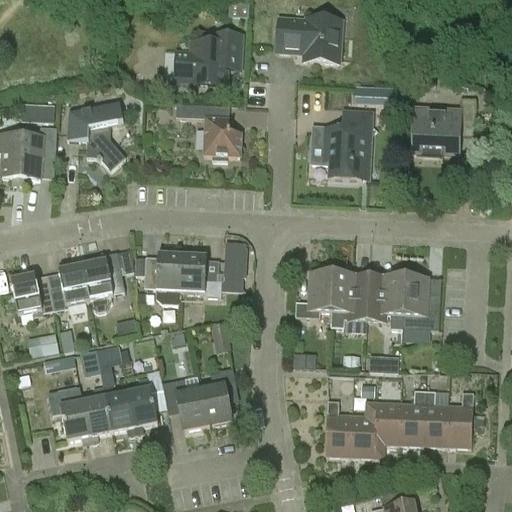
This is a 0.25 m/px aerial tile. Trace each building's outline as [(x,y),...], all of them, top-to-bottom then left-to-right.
[(229,8),(228,22),(238,23),(239,9),(229,8)] [(306,23),(305,26),(278,24),(276,58),(303,60),(303,67),(339,69),(342,26),(306,23)] [(191,47),(190,56),(175,55),(173,88),(226,90),(227,75),(240,76),(242,42),(213,40),(213,48),(191,47)] [(379,109),(380,91),(354,90),(353,107),(379,109)] [(441,164),(441,159),(458,160),(459,142),(473,143),(475,104),(460,104),(460,116),(414,114),(412,158),(421,158),(421,163),(441,164)] [(119,109),(68,118),(67,147),(87,148),(86,164),(98,164),(110,177),(125,164),(110,147),(110,132),(123,129),(119,109)] [(176,123),(204,124),(205,112),(176,110),(176,123)] [(343,118),(342,135),(324,134),(323,146),(330,146),(329,171),(328,184),(368,186),(372,119),(343,118)] [(203,162),(212,162),(212,167),(227,167),(227,163),(240,163),(241,140),(228,139),(228,125),(204,124),(203,162)] [(1,183),(12,183),(11,192),(27,193),(28,184),(41,185),(42,158),(55,159),(56,135),(40,134),(39,143),(0,140),(0,158),(2,159),(1,183)] [(156,297),(157,297),(156,306),(162,311),(177,312),(178,298),(179,298),(182,262),(169,261),(169,257),(158,256),(158,260),(158,264),(135,263),(134,282),(144,282),(143,295),(156,295),(156,297)] [(124,297),(121,281),(132,279),(130,257),(94,264),(95,268),(82,271),(89,306),(91,315),(98,319),(105,317),(112,308),(110,301),(112,301),(112,299),(124,297)] [(218,267),(206,267),(207,258),(195,257),(195,262),(182,262),(179,298),(204,300),(221,300),(221,288),(217,288),(218,267)] [(65,311),(89,306),(82,271),(81,266),(57,271),(58,276),(59,279),(48,282),(55,317),(66,315),(65,311)] [(42,319),(54,317),(55,317),(48,282),(35,284),(33,276),(9,281),(10,286),(18,321),(32,318),(33,323),(43,321),(42,319)] [(319,317),(330,318),(332,281),(310,280),(309,309),(296,308),(295,323),(319,325),(319,317)] [(351,282),(332,281),(330,318),(330,333),(343,334),(344,326),(346,326),(346,330),(365,331),(368,283),(351,282)] [(382,283),(368,283),(365,331),(386,332),(386,328),(390,328),(390,335),(401,335),(404,285),(382,283)] [(428,286),(404,285),(401,335),(438,337),(440,286),(428,286)] [(231,358),(225,328),(211,331),(216,360),(231,358)] [(36,341),(37,360),(55,358),(54,339),(36,341)] [(83,380),(99,377),(99,369),(96,357),(79,361),(83,380)] [(293,371),(312,372),(313,360),(293,360),(293,371)] [(73,362),(55,365),(57,373),(74,370),(73,362)] [(368,376),(396,377),(397,362),(369,362),(368,376)] [(129,399),(114,402),(112,391),(115,391),(111,371),(106,368),(99,369),(99,377),(102,392),(112,439),(136,434),(129,399)] [(52,395),(78,390),(74,373),(48,378),(52,395)] [(213,394),(200,397),(207,433),(231,428),(227,410),(226,403),(224,395),(236,393),(232,376),(210,380),(213,394)] [(138,386),(140,397),(129,399),(136,434),(157,430),(150,395),(148,384),(138,386)] [(183,437),(207,433),(200,397),(187,399),(184,387),(175,388),(175,387),(162,390),(167,414),(178,411),(183,437)] [(95,406),(84,408),(91,443),(112,439),(102,392),(93,394),(95,406)] [(52,421),(60,419),(66,448),(91,443),(84,408),(81,408),(78,393),(48,399),(49,404),(52,421)] [(414,397),(413,411),(400,410),(398,451),(422,452),(424,397),(414,397)] [(448,412),(434,412),(434,397),(424,397),(422,452),(446,453),(448,412)] [(472,421),(472,413),(472,399),(462,399),(461,413),(448,412),(446,453),(471,454),(471,437),(483,437),(484,422),(472,421)] [(327,407),(327,421),(325,462),(349,463),(351,422),(338,421),(338,408),(327,407)] [(364,423),(351,422),(349,463),(373,464),(376,409),(365,409),(364,423)] [(400,410),(376,409),(373,464),(383,464),(384,450),(398,451),(400,410)]
